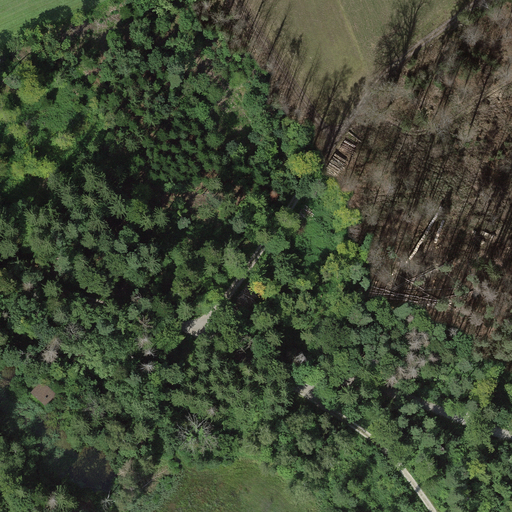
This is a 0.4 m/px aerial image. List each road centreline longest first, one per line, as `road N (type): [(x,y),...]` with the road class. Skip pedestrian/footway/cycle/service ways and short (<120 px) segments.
road 1 (track): [(0,273),(199,330),(288,376),(380,447),(433,511)]
road 2 (track): [(199,330),(385,74),(479,0)]
road 3 (track): [(288,376),(372,387),(511,434)]
road 4 (track): [(337,137),(241,0)]
